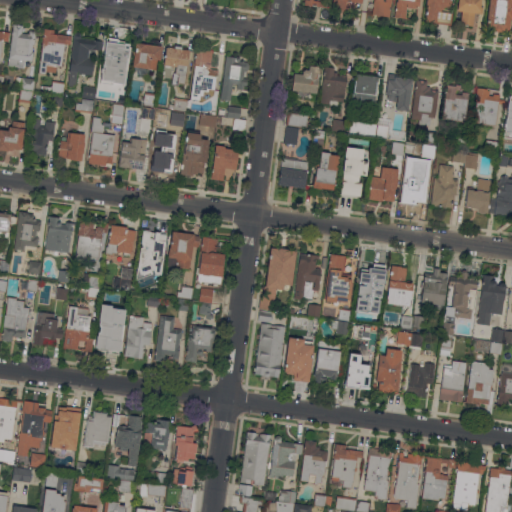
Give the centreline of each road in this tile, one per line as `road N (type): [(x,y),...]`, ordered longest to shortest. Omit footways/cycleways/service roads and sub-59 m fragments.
road 1 (residential): [(0,180),(511,250)]
road 2 (tertiary): [(282,0),(214,511)]
road 3 (residential): [(511,438),(0,370)]
road 4 (residential): [(511,63),(45,0)]
